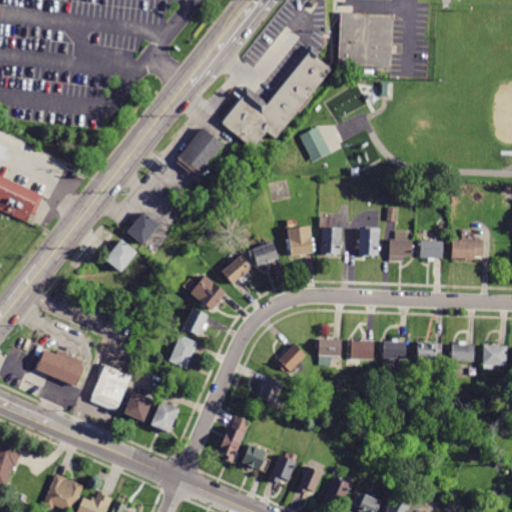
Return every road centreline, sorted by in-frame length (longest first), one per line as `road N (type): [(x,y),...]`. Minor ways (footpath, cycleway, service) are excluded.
road 1 (residential): [(511,303),(315,296),(267,311),(242,338),(166,511)]
road 2 (tertiary): [(42,268),(190,85)]
road 3 (residential): [(254,511),(51,423)]
